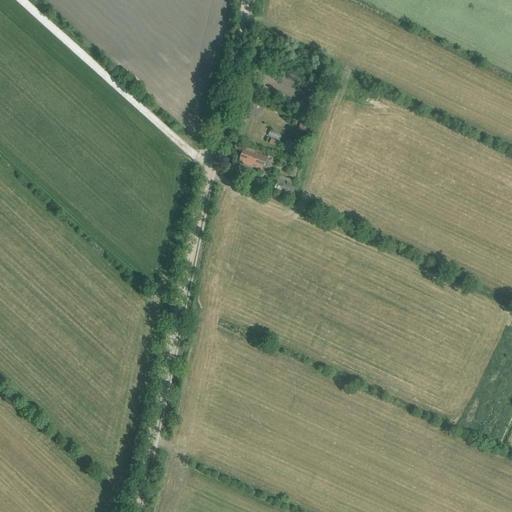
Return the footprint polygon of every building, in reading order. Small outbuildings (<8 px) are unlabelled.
[(247,111),(250,103),(240,99),(237,107),(247,111)] [(247,112),(255,116),(259,107),(251,104),(247,112)] [(300,123),(298,130),(307,133),(310,126),(300,123)] [(262,171),(266,158),(255,154),(255,155),(243,151),(240,160),(243,161),(242,164),(262,171)] [(251,169),(239,165),(236,174),(246,178),(247,175),(248,176),(251,169)] [(280,175),(279,178),(294,184),(295,182),(280,175)]
